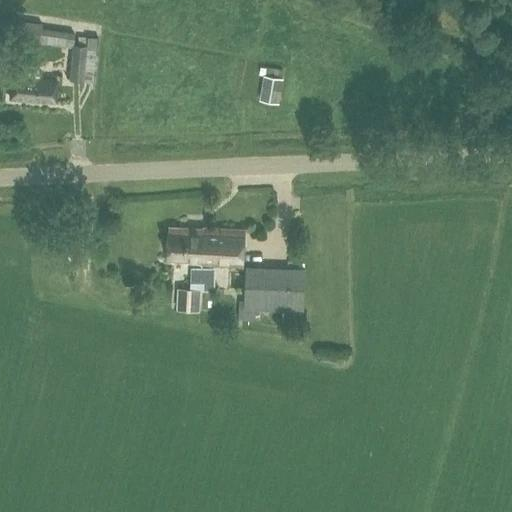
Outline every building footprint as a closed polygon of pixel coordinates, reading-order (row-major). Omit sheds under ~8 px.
[(17,19),(14,39),(73,47),(73,44),(74,35),(42,30),(43,23),(17,19)] [(73,47),(70,80),(95,82),(99,39),(87,38),(86,46),(73,44),(73,47)] [(57,81),(12,76),(10,98),(55,103),(57,81)] [(204,229),(170,227),(167,259),(202,262),(201,264),(242,266),(245,230),(204,227),(204,229)] [(304,322),(307,268),(247,265),(245,302),(239,302),(239,320),(260,321),(261,310),(284,311),(284,321),(304,322)] [(203,306),(204,285),(181,283),(180,305),(203,306)]
